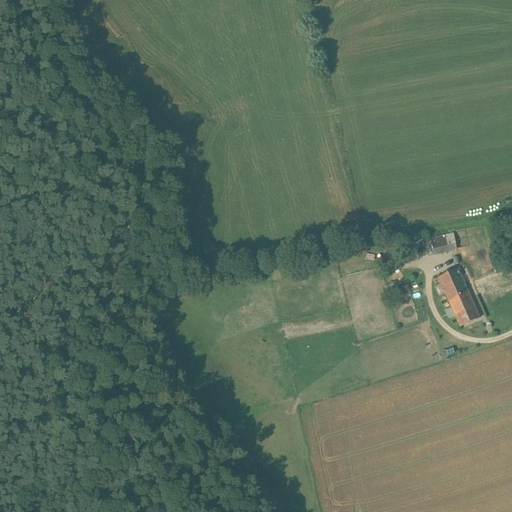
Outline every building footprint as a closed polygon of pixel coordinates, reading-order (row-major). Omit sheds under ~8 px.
[(455,233),(403,245),(407,261),(433,255),(452,250),(458,249),(455,233)] [(492,245),(486,247),(493,270),(499,268),(492,245)] [(388,260),(398,257),(395,247),(385,249),(388,260)] [(344,261),(345,271),(366,270),(366,260),(344,261)] [(464,283),(459,270),(439,279),(441,284),(445,293),(452,307),(456,316),(461,327),(480,318),(463,283),(464,283)] [(445,293),(441,284),(435,287),(439,296),(445,293)] [(456,316),(452,307),(445,310),(449,319),(456,316)]
